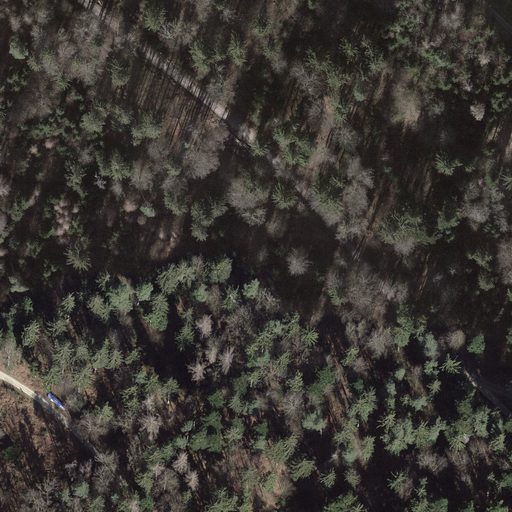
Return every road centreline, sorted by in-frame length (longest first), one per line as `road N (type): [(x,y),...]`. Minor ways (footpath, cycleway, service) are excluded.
road 1 (track): [(80,0),(223,116),(436,348),(492,392)]
road 2 (track): [(350,511),(250,375),(206,335),(0,207)]
road 3 (track): [(0,374),(77,429),(143,511)]
